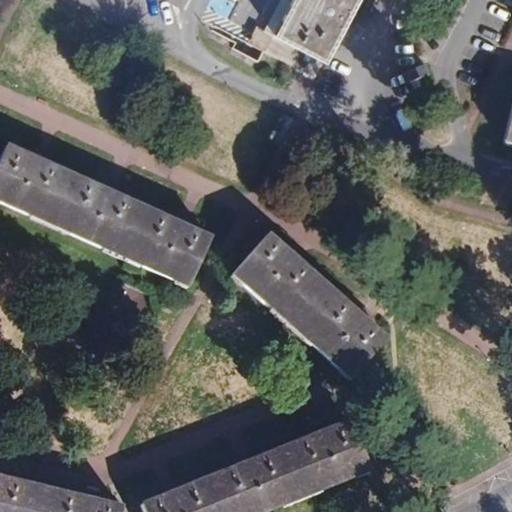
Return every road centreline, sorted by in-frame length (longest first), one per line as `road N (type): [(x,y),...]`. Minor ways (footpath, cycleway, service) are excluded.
road 1 (residential): [(371,136),(242,85),(84,0)]
road 2 (residential): [(484,0),(456,51),(452,103),(467,168)]
road 3 (residential): [(371,136),(371,42),(392,0)]
